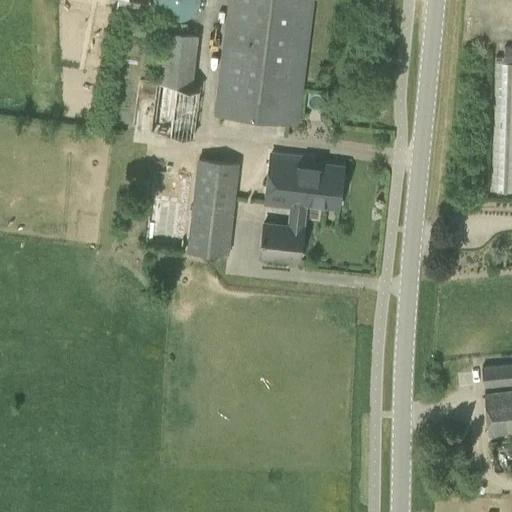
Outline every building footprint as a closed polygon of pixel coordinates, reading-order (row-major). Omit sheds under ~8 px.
[(228,0),(214,114),(299,124),(314,0),(228,0)] [(201,89),(193,88),(199,34),(161,30),(150,131),(195,136),(201,89)] [(511,47),(504,47),(503,62),(511,62),(511,47)] [(292,204),(291,212),(304,213),(305,205),(307,206),(307,202),(333,205),(337,163),(311,160),(312,157),(270,152),(265,201),(292,204)] [(188,251),(228,255),(239,163),(199,158),(188,251)] [(145,246),(182,250),(191,175),(154,171),(145,246)] [(303,226),(304,213),(291,212),(290,225),(263,222),(260,255),(300,259),(303,226)] [(483,384),(511,381),(511,363),(482,366),(483,384)] [(511,429),(511,391),(485,394),(489,433),(511,431),(511,429)]
